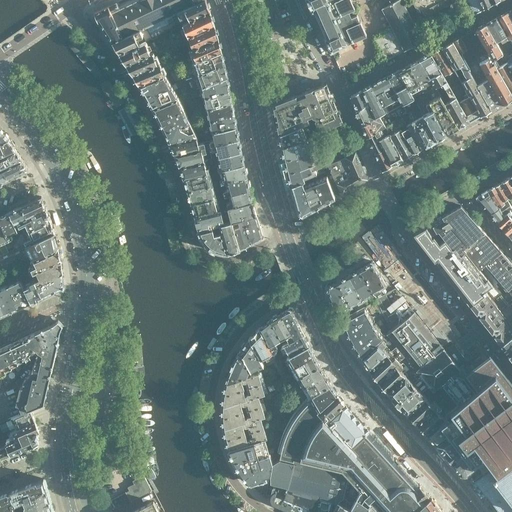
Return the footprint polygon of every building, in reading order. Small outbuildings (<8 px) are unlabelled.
[(177,12),(201,0),(120,0),(116,2),(108,6),(94,13),(99,23),(100,22),(113,42),(112,42),(112,43),(140,30),(143,36),(146,35),(143,28),(174,13),(178,20),(180,19),(177,12)] [(210,11),(206,0),(201,0),(177,12),(180,19),(187,15),(190,21),(210,11)] [(306,0),(312,11),(315,10),(315,11),(326,35),(324,36),(331,51),(366,35),(360,21),(359,21),(357,14),(351,17),(348,11),(354,8),(350,0),(306,0)] [(423,41),(401,0),(395,0),(381,8),(393,29),(375,39),(386,60),(404,51),(405,50),(410,48),(411,47),(416,44),(416,45),(417,44),(422,41),(422,42),(423,41)] [(456,0),(411,0),(417,12),(418,11),(421,10),(425,16),(456,0)] [(474,14),(483,9),(479,0),(462,0),(466,7),(470,5),(474,14)] [(479,0),(483,9),(492,4),(489,0),(479,0)] [(210,11),(190,21),(183,24),(187,36),(214,24),(210,11)] [(511,18),(508,11),(496,17),(509,38),(511,44),(511,18)] [(509,38),(496,17),(486,23),(498,44),(509,38)] [(511,96),(511,94),(494,63),(494,57),(502,52),(501,50),(498,44),(486,23),(474,29),(487,51),(488,58),(479,63),(502,103),(511,96)] [(218,37),(214,24),(187,36),(191,49),(218,37)] [(502,103),(479,63),(488,58),(487,51),(474,29),(452,41),(491,109),(502,103)] [(140,44),(137,39),(143,36),(140,30),(112,43),(119,54),(140,44)] [(218,37),(191,49),(190,49),(195,62),(221,51),(218,37)] [(68,46),(98,79),(104,74),(74,40),(68,46)] [(146,41),(140,44),(119,54),(126,64),(151,53),(146,41)] [(491,109),(452,41),(441,47),(454,68),(467,92),(480,115),(491,109)] [(454,68),(441,47),(433,51),(430,53),(441,72),(443,74),(454,68)] [(511,61),(504,48),(501,50),(502,52),(508,62),(511,69),(511,61)] [(224,64),(221,51),(195,62),(191,63),(195,76),(224,64)] [(158,63),(153,52),(151,53),(126,64),(133,74),(158,63)] [(441,72),(430,53),(418,59),(429,78),(430,78),(441,72)] [(511,69),(508,62),(500,66),(494,57),(494,63),(511,94),(511,69)] [(435,86),(430,78),(429,78),(418,59),(398,70),(404,81),(406,85),(413,98),(424,93),(435,86)] [(160,62),(158,63),(133,74),(139,84),(165,74),(160,62)] [(188,92),(199,88),(227,76),(224,64),(195,76),(189,78),(183,81),(188,92)] [(189,78),(185,66),(177,69),(183,81),(189,78)] [(404,81),(398,70),(387,76),(393,87),(404,81)] [(458,102),(443,74),(441,72),(430,78),(435,86),(442,83),(451,99),(444,103),(458,127),(469,121),(458,102)] [(165,74),(139,84),(146,96),(171,86),(165,74)] [(229,89),(227,76),(199,88),(202,99),(229,89)] [(419,108),(413,98),(406,85),(395,91),(393,87),(387,76),(362,89),(368,103),(375,117),(379,115),(385,126),(395,121),(407,113),(407,114),(413,111),(416,109),(419,108)] [(99,84),(115,108),(123,102),(108,79),(99,84)] [(343,122),(326,83),(273,104),(279,134),(305,124),(305,123),(309,121),(307,117),(312,115),(312,116),(313,116),(319,132),(343,122)] [(176,97),(171,86),(146,96),(152,107),(153,107),(176,97)] [(458,127),(444,103),(435,86),(424,93),(430,103),(447,134),(458,127)] [(230,89),(229,89),(202,99),(205,110),(232,101),(230,89)] [(368,103),(362,89),(350,95),(356,110),(367,104),(368,103)] [(480,115),(467,92),(463,95),(465,98),(458,102),(469,121),(480,115)] [(183,110),(176,97),(153,107),(159,118),(183,110)] [(234,114),(232,101),(205,110),(208,121),(234,114)] [(447,134),(430,103),(426,105),(429,112),(423,115),(436,140),(447,134)] [(373,118),(367,104),(356,110),(362,125),(373,118)] [(52,111),(47,105),(41,109),(46,115),(52,111)] [(131,136),(140,132),(126,106),(118,110),(131,136)] [(436,140),(423,115),(419,108),(416,109),(420,117),(417,119),(413,111),(407,114),(411,120),(425,146),(436,140)] [(183,110),(159,118),(164,130),(165,130),(189,123),(183,110)] [(236,126),(234,114),(208,121),(211,132),(214,131),(236,126)] [(379,115),(375,117),(373,118),(362,125),(366,133),(367,136),(374,132),(377,136),(382,133),(388,130),(385,126),(379,115)] [(425,146),(411,120),(409,121),(410,123),(406,125),(408,128),(401,132),(414,153),(420,149),(425,146)] [(414,153),(401,132),(395,121),(385,126),(388,130),(390,134),(404,159),(414,153)] [(195,136),(189,123),(165,130),(170,142),(195,136)] [(310,135),(305,124),(279,134),(281,147),(310,135)] [(239,138),(236,126),(214,131),(215,139),(210,140),(211,142),(207,143),(207,146),(211,145),(239,138)] [(0,143),(9,139),(4,132),(3,132),(0,133),(0,143)] [(392,165),(377,136),(374,132),(367,136),(382,171),(392,165)] [(404,159),(390,134),(384,137),(382,133),(377,136),(392,165),(404,159)] [(131,138),(147,173),(156,169),(141,134),(131,138)] [(311,149),(307,138),(310,136),(310,135),(281,147),(284,160),(311,149)] [(207,146),(207,143),(206,141),(197,143),(195,136),(170,142),(175,153),(207,146)] [(244,163),(241,151),(239,138),(211,145),(212,150),(216,149),(220,164),(218,165),(219,169),(222,169),(244,163)] [(0,155),(16,149),(9,139),(0,143),(0,155)] [(203,160),(201,153),(205,152),(204,150),(208,149),(207,146),(175,153),(180,165),(203,160)] [(0,169),(2,169),(22,159),(16,149),(0,155),(0,169)] [(316,162),(311,149),(284,160),(288,173),(316,162)] [(368,179),(364,170),(356,151),(344,156),(345,158),(328,165),(336,183),(342,194),(368,179)] [(28,170),(28,169),(26,165),(22,160),(23,160),(22,159),(2,169),(7,179),(8,180),(8,179),(18,174),(19,174),(27,170),(28,170)] [(208,172),(207,167),(205,168),(203,160),(180,165),(184,178),(208,172)] [(314,176),(325,172),(320,160),(316,162),(288,173),(291,185),(302,181),(304,181),(304,179),(314,175),(314,176)] [(247,176),(245,170),(244,163),(222,169),(224,176),(220,177),(221,182),(225,181),(247,176)] [(212,185),(208,172),(184,178),(188,190),(212,185)] [(323,203),(316,180),(314,176),(314,175),(304,179),(304,181),(302,181),(311,210),(323,203)] [(250,188),(247,176),(225,181),(227,189),(223,190),(225,194),(228,193),(250,188)] [(335,197),(326,176),(316,180),(323,203),(335,197)] [(511,179),(510,176),(510,177),(502,181),(500,183),(508,197),(509,198),(511,196),(511,179)] [(152,182),(161,213),(170,211),(160,179),(152,182)] [(311,210),(302,181),(291,185),(298,212),(303,215),(311,210)] [(508,197),(500,183),(498,184),(494,186),(502,200),(508,197)] [(215,197),(212,185),(188,190),(191,203),(215,197)] [(511,208),(507,200),(504,203),(502,200),(494,186),(488,189),(498,206),(490,213),(497,221),(510,210),(511,208)] [(252,201),(250,188),(228,193),(231,201),(227,202),(228,207),(252,201)] [(498,206),(488,189),(475,197),(490,213),(498,206)] [(46,207),(41,197),(40,197),(32,201),(31,201),(21,206),(20,206),(20,207),(26,217),(46,208),(46,207)] [(219,209),(215,197),(191,203),(195,215),(219,209)] [(252,201),(228,207),(221,208),(225,222),(232,220),(232,221),(238,219),(244,218),(256,215),(252,201)] [(511,264),(483,231),(460,205),(448,212),(449,213),(445,215),(445,214),(426,225),(431,234),(438,229),(444,237),(446,235),(448,240),(451,244),(455,244),(461,251),(465,248),(480,267),(480,266),(495,285),(488,290),(495,299),(511,284),(511,264)] [(26,217),(20,207),(17,208),(13,210),(10,212),(10,211),(9,212),(14,222),(16,222),(26,217)] [(51,220),(46,208),(26,217),(16,222),(19,228),(25,225),(28,230),(51,220)] [(225,222),(221,208),(219,209),(195,215),(198,230),(212,226),(220,224),(220,223),(225,222)] [(511,219),(509,215),(511,213),(510,210),(497,221),(502,228),(511,219)] [(18,230),(14,222),(9,212),(0,215),(0,221),(7,237),(8,238),(12,236),(11,233),(18,230)] [(511,229),(511,212),(511,213),(511,219),(502,228),(507,234),(511,229)] [(262,234),(256,215),(244,218),(251,243),(260,239),(262,234)] [(180,253),(172,216),(164,218),(172,254),(180,253)] [(251,243),(244,218),(238,219),(239,226),(234,227),(240,249),(251,243)] [(28,245),(55,232),(51,220),(28,230),(31,237),(25,240),(28,245)] [(234,227),(232,221),(232,220),(225,222),(220,223),(220,224),(222,232),(228,253),(240,249),(234,227)] [(487,277),(465,250),(460,253),(455,246),(452,248),(445,238),(444,239),(439,243),(433,235),(432,236),(431,234),(426,225),(413,233),(469,304),(470,304),(486,291),(484,289),(492,283),(487,277)] [(228,253),(222,232),(214,234),(212,226),(198,230),(198,231),(199,234),(201,237),(202,239),(204,242),(206,243),(208,245),(209,246),(212,248),(214,249),(217,251),(219,251),(222,252),(224,252),(226,253),(228,253)] [(0,274),(15,268),(14,267),(33,257),(58,246),(55,232),(28,245),(14,251),(13,249),(0,255),(0,274)] [(61,259),(58,246),(33,257),(37,265),(31,267),(33,272),(36,270),(61,259)] [(63,272),(61,259),(36,270),(40,278),(35,281),(37,283),(62,272),(63,272)] [(385,284),(375,265),(372,261),(360,268),(373,291),(377,298),(382,295),(378,288),(385,284)] [(373,291),(360,268),(349,274),(363,299),(367,296),(366,295),(373,291)] [(31,301),(24,288),(19,277),(15,279),(12,272),(3,276),(7,286),(17,308),(31,301)] [(64,285),(62,272),(37,283),(43,295),(64,285)] [(363,299),(349,274),(338,280),(338,281),(351,303),(357,299),(358,301),(363,299)] [(43,295),(37,283),(35,281),(30,283),(31,285),(24,288),(31,301),(43,296),(43,295)] [(352,305),(351,303),(338,281),(328,286),(327,290),(337,311),(345,306),(346,308),(352,305)] [(511,284),(495,299),(488,290),(486,291),(470,304),(471,305),(471,304),(473,303),(474,305),(476,308),(475,309),(474,310),(496,338),(497,337),(499,336),(502,340),(500,342),(501,343),(511,334),(511,284)] [(17,308),(7,286),(0,289),(0,301),(5,313),(17,308)] [(396,319),(383,295),(382,295),(377,298),(375,299),(376,301),(380,308),(387,323),(396,319)] [(346,329),(369,315),(380,308),(376,301),(341,320),(346,329)] [(407,317),(414,312),(411,308),(405,313),(405,315),(407,317)] [(301,328),(292,310),(288,309),(281,313),(279,314),(292,338),(303,333),(301,328)] [(477,388),(454,362),(414,312),(407,317),(407,318),(402,322),(387,334),(384,337),(361,357),(370,369),(378,381),(388,391),(408,412),(425,396),(432,390),(433,391),(435,389),(442,383),(459,403),(477,388)] [(126,329),(124,314),(117,315),(119,330),(126,329)] [(292,338),(279,314),(270,319),(269,320),(279,340),(284,337),(286,341),(292,338)] [(351,338),(373,323),(369,315),(346,329),(351,338)] [(279,340),(269,320),(260,327),(258,328),(271,353),(274,352),(276,347),(273,342),(279,340)] [(56,351),(58,342),(60,335),(61,325),(58,321),(35,332),(40,344),(42,345),(43,345),(37,353),(35,355),(36,357),(34,359),(35,361),(33,363),(32,369),(51,373),(56,351)] [(361,357),(384,337),(373,323),(351,338),(356,348),(361,357)] [(271,353),(258,328),(249,338),(260,359),(263,357),(265,360),(273,356),(271,353)] [(37,353),(43,345),(42,345),(40,344),(35,332),(2,348),(11,367),(17,364),(17,362),(23,359),(26,355),(29,355),(30,352),(32,353),(34,350),(37,353)] [(292,338),(286,341),(281,343),(280,346),(282,351),(284,349),(287,355),(309,344),(303,333),(292,338)] [(511,334),(501,343),(511,357),(511,356),(511,334)] [(260,359),(249,338),(239,350),(239,351),(249,370),(258,366),(258,367),(263,364),(260,359)] [(290,366),(314,354),(309,344),(287,355),(285,356),(290,366)] [(0,387),(0,388),(1,378),(0,376),(6,374),(7,371),(12,368),(11,367),(2,348),(0,348),(0,387)] [(249,370),(239,351),(236,357),(232,365),(230,368),(227,376),(227,378),(225,382),(247,375),(249,370)] [(511,511),(511,381),(492,353),(467,372),(479,387),(477,388),(459,403),(452,410),(457,416),(462,424),(451,432),(473,462),(485,453),(487,456),(492,462),(486,467),(487,467),(483,470),(483,469),(471,478),(485,496),(486,496),(498,511),(511,511)] [(296,376),(320,364),(314,354),(290,366),(296,376)] [(302,386),(326,374),(323,369),(321,367),(320,364),(296,376),(302,386)] [(44,403),(51,373),(32,369),(29,370),(26,370),(25,374),(27,374),(26,378),(25,378),(24,379),(23,384),(22,384),(20,386),(18,394),(13,393),(12,399),(16,400),(15,404),(20,405),(23,412),(31,408),(44,403)] [(243,388),(241,381),(243,381),(244,381),(246,387),(260,383),(257,372),(247,375),(225,382),(225,383),(224,386),(223,390),(223,394),(242,388),(243,388)] [(307,396),(331,383),(327,376),(326,374),(302,386),(307,396)] [(244,395),(242,388),(223,394),(222,398),(222,402),(221,405),(259,394),(263,393),(260,383),(246,387),(247,393),(246,393),(246,394),(246,395),(244,395)] [(317,412),(338,393),(335,388),(331,383),(307,396),(317,412)] [(365,486),(395,458),(389,451),(369,430),(370,429),(365,425),(348,407),(349,406),(344,402),(341,397),(338,393),(317,412),(301,416),(296,412),(280,416),(285,432),(274,435),(276,443),(280,442),(282,448),(280,456),(275,458),(273,470),(271,476),(270,480),(274,481),(270,497),(270,498),(270,499),(270,500),(270,501),(271,502),(271,503),(272,504),(273,504),(274,505),(290,511),(347,511),(358,492),(365,486)] [(244,410),(242,403),(244,402),(244,403),(246,403),(248,409),(262,405),(259,394),(221,405),(221,409),(221,410),(221,413),(221,417),(244,410)] [(444,417),(439,411),(442,408),(434,399),(431,402),(425,396),(408,412),(427,433),(444,417)] [(246,417),(244,410),(221,417),(222,420),(222,424),(223,428),(261,416),(265,415),(262,405),(248,409),(249,415),(248,415),(248,416),(248,417),(246,417)] [(0,436),(11,431),(35,420),(36,420),(31,408),(23,412),(0,421),(0,436)] [(451,432),(462,424),(457,416),(452,410),(444,417),(427,433),(436,443),(451,432)] [(246,432),(243,425),(246,425),(246,426),(248,425),(249,431),(264,427),(261,416),(223,428),(224,432),(224,435),(225,438),(246,432)] [(7,445),(38,431),(39,430),(35,420),(11,431),(13,436),(8,439),(9,441),(6,442),(7,445)] [(248,439),(246,432),(225,438),(225,439),(226,442),(227,445),(228,449),(263,438),(267,437),(264,427),(249,431),(251,437),(250,437),(250,438),(250,439),(248,439)] [(11,454),(39,442),(36,436),(39,435),(39,434),(38,431),(7,445),(11,454)] [(451,432),(436,443),(453,460),(452,461),(461,469),(460,472),(468,472),(469,470),(487,456),(485,453),(473,462),(451,432)] [(259,453),(258,449),(265,447),(263,438),(228,449),(234,461),(259,453)] [(127,449),(125,441),(116,442),(117,450),(127,449)] [(11,454),(7,445),(0,448),(0,447),(0,458),(10,454),(11,454)] [(263,466),(260,458),(268,456),(265,447),(258,449),(259,453),(234,461),(236,465),(240,472),(263,466)] [(154,463),(152,456),(141,460),(143,467),(154,463)] [(273,470),(268,456),(260,458),(263,466),(240,472),(248,482),(249,483),(250,483),(251,483),(265,479),(265,478),(271,476),(273,470)] [(412,511),(430,495),(420,484),(419,484),(407,472),(400,464),(401,463),(395,458),(365,486),(369,491),(372,488),(393,510),(398,506),(403,511),(412,511)] [(148,483),(143,475),(132,481),(134,483),(136,489),(148,483)] [(13,499),(46,486),(44,479),(43,479),(11,491),(11,493),(10,493),(12,499),(13,499)] [(136,489),(134,483),(133,484),(127,487),(129,490),(131,494),(137,490),(136,489)] [(130,501),(151,490),(148,485),(137,490),(131,494),(127,495),(130,501)] [(52,511),(49,496),(46,486),(13,499),(15,503),(23,500),(26,510),(20,511),(52,511)] [(363,511),(368,505),(362,500),(369,491),(365,486),(358,492),(347,511),(363,511)] [(444,511),(442,509),(441,509),(434,500),(430,495),(412,511),(444,511)] [(158,511),(154,502),(153,501),(151,501),(149,503),(149,502),(132,511),(133,511),(130,511),(158,511)] [(375,511),(373,510),(376,506),(371,501),(368,505),(363,511),(375,511)]
